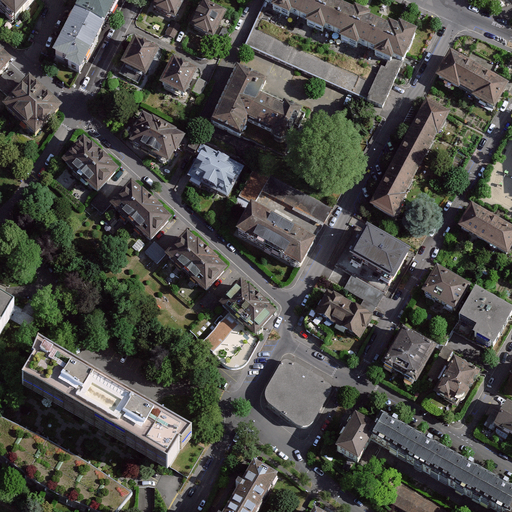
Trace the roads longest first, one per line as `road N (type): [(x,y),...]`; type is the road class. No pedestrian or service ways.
road 1 (residential): [(462,13),(294,309)]
road 2 (residential): [(511,108),(357,382)]
road 3 (residential): [(294,309),(77,112)]
road 4 (unknown): [(393,111),(325,100),(236,49)]
road 5 (residential): [(135,0),(77,112)]
road 6 (residential): [(77,112),(10,213)]
road 7 (residential): [(244,408),(184,511)]
